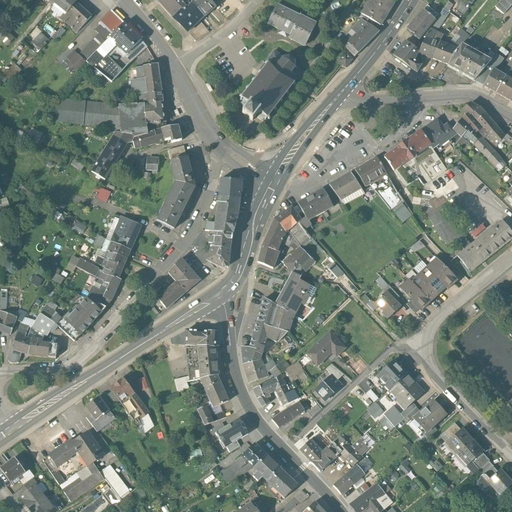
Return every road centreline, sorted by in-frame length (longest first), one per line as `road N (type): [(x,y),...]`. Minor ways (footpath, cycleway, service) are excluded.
road 1 (residential): [(0,375),(74,357),(182,247),(202,213),(216,146)]
road 2 (residential): [(511,255),(422,342),(437,383),(511,455)]
road 3 (secondary): [(226,289),(16,424)]
road 4 (residential): [(317,487),(246,404),(226,289)]
road 5 (residential): [(335,98),(465,94),(511,115)]
road 6 (secondary): [(411,0),(335,98)]
road 7 (secondary): [(275,178),(226,289)]
